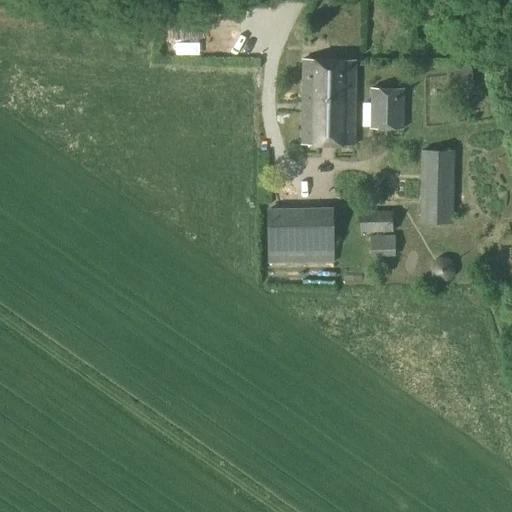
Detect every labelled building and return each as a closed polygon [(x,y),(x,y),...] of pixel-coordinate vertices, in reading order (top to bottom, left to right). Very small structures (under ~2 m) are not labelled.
[(217,63),(217,50),(173,50),(172,63),(217,63)] [(302,103),(355,103),(356,61),(302,60),(302,103)] [(450,90),(474,87),(471,66),(447,69),(450,90)] [(403,130),(404,89),(370,88),(368,129),(403,130)] [(355,146),(355,103),(302,103),(301,145),(355,146)] [(452,224),(453,151),(420,151),(418,224),(452,224)] [(358,233),(392,232),(391,211),(358,212),(358,233)] [(296,215),(266,216),(266,246),(296,246),(296,215)] [(369,257),(394,257),(393,235),(368,236),(369,257)] [(449,264),(448,252),(432,254),(434,266),(449,264)]
